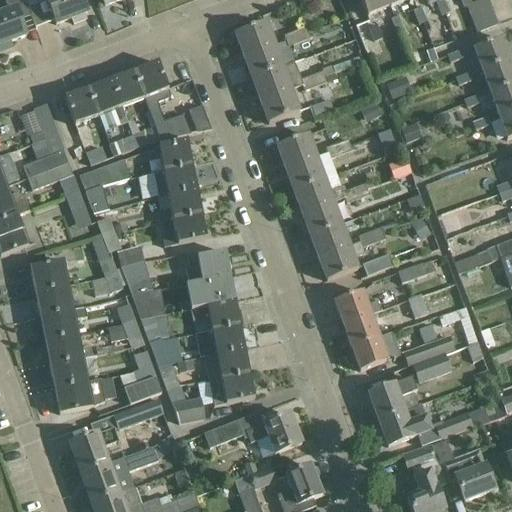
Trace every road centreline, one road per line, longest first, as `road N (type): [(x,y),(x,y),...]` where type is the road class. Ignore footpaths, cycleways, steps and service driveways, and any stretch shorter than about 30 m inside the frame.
road 1 (residential): [(367,511),(188,30)]
road 2 (residential): [(0,93),(188,30)]
road 3 (residential): [(53,511),(0,362)]
